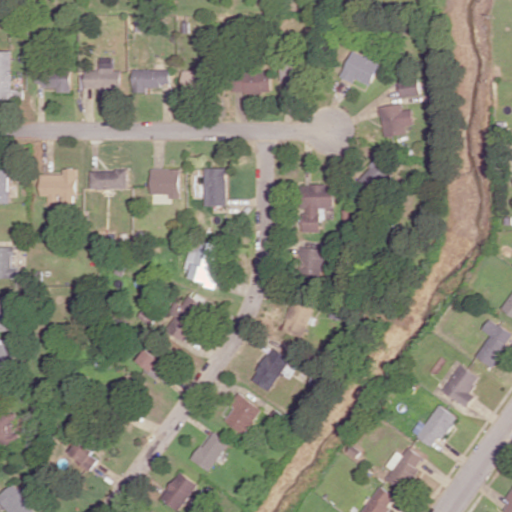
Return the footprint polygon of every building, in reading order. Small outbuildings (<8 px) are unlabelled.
[(356,82),(357,78),(372,85),(382,61),(353,49),(342,76),(356,82)] [(0,98),(17,98),(17,89),(13,88),(13,50),(0,50),(0,98)] [(87,87),(100,87),(99,90),(123,90),(123,70),(115,70),(115,57),(102,57),(101,69),(87,69),(87,87)] [(274,71),(234,71),(234,93),(290,92),(290,81),(302,81),(302,61),(283,61),(283,81),(274,81),(274,71)] [(134,91),(147,91),(148,86),(171,87),(171,69),(134,68),(134,91)] [(73,69),(37,70),(38,81),(44,81),(45,87),(58,87),(58,91),(74,91),(73,69)] [(183,86),(209,88),(209,70),(184,69),(183,86)] [(409,134),(409,124),(409,104),(383,105),(384,135),(409,134)] [(366,159),(365,182),(390,183),(391,160),(366,159)] [(0,202),(12,202),(11,167),(0,167),(0,202)] [(42,198),(62,198),(62,203),(78,203),(78,167),(65,167),(65,173),(42,173),(42,198)] [(228,167),(205,167),(205,205),(228,205),(228,167)] [(181,168),(152,168),(152,193),(171,193),(171,198),(182,197),(181,168)] [(130,188),(129,169),(92,169),(92,188),(130,188)] [(304,231),(322,231),(322,207),(337,207),(337,184),(304,184),(304,231)] [(186,268),(192,269),(190,280),(214,285),(223,245),(200,240),(198,246),(191,245),(186,268)] [(0,277),(20,278),(20,267),(15,267),(14,246),(0,246),(0,277)] [(323,247),(303,248),(304,274),(324,273),(323,247)] [(166,330),(187,341),(206,303),(189,294),(183,304),(180,303),(166,330)] [(0,330),(12,330),(11,297),(0,296),(0,330)] [(304,337),(315,307),(294,299),(282,329),(304,337)] [(139,316),(151,325),(160,313),(148,304),(139,316)] [(493,335),(479,355),(494,366),(511,341),(511,331),(493,317),(485,329),(493,335)] [(167,357),(151,343),(136,360),(158,378),(167,367),(162,363),(167,357)] [(0,344),(0,376),(16,376),(16,344),(0,344)] [(273,391),(290,356),(271,346),(253,380),(273,391)] [(472,391),(483,377),(465,364),(446,389),(469,407),(478,396),(472,391)] [(263,408),(243,394),(224,419),(245,434),(263,408)] [(414,432),(437,447),(459,415),(442,404),(428,424),(422,420),(414,432)] [(0,443),(21,443),(20,432),(15,432),(15,413),(0,413),(0,443)] [(229,440),(211,430),(194,461),(213,470),(229,440)] [(92,453),(96,448),(81,437),(69,453),(92,469),(99,458),(92,453)] [(389,478),(404,490),(428,458),(412,446),(405,455),(399,451),(389,465),(395,469),(389,478)] [(199,483),(181,470),(162,498),(180,510),(199,483)] [(37,511),(17,482),(0,493),(0,495),(11,511),(37,511)] [(397,496),(384,485),(362,511),(392,511),(393,511),(388,508),(397,496)]
